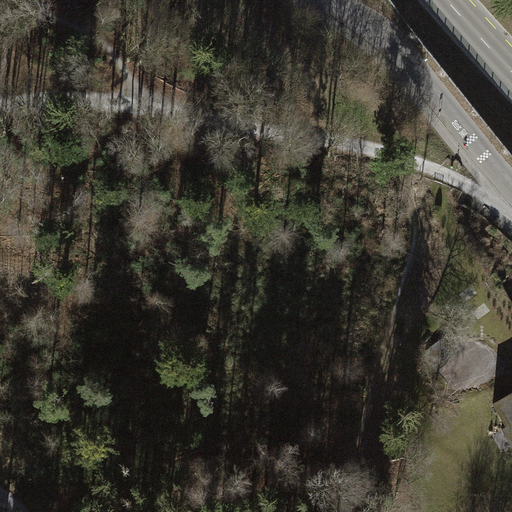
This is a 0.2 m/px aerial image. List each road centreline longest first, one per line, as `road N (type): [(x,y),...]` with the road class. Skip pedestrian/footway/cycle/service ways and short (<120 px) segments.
road 1 (track): [(500,175),(487,193),(356,143),(152,105),(73,95),(0,103)]
road 2 (residential): [(500,175),(395,45),(326,0)]
